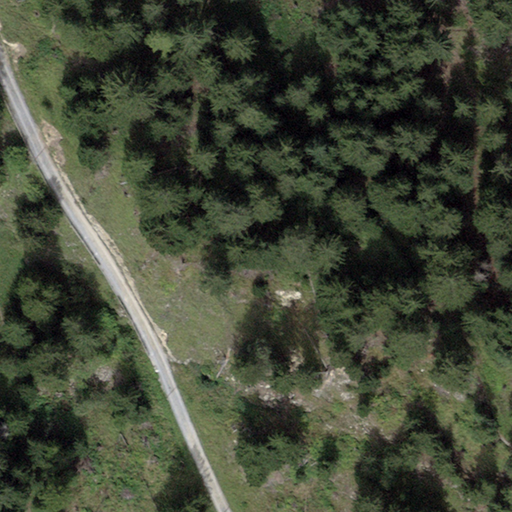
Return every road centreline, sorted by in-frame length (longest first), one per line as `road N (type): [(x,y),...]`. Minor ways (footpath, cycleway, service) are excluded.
road 1 (track): [(221,0),(511,426)]
road 2 (track): [(228,511),(125,285),(57,179),(0,53)]
road 3 (track): [(511,247),(476,94),(421,0)]
